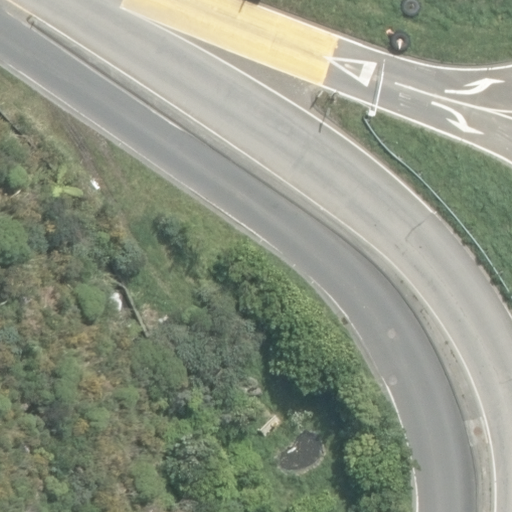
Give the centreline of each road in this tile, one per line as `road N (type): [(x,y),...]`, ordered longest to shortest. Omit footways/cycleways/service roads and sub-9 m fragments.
road 1 (unclassified): [(441,511),(430,417),(404,356),(362,293),(326,256),(0,34)]
road 2 (unclassified): [(52,0),(392,217),(452,282),(494,349),(511,404)]
road 3 (unclassified): [(173,0),(385,79)]
road 4 (unclassified): [(385,79),(511,142)]
road 5 (unclassified): [(385,79),(511,89)]
